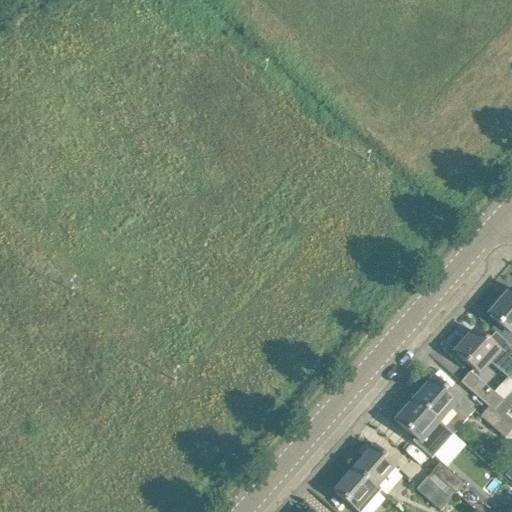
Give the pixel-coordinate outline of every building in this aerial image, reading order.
[(511,336),(511,335),(511,289),(489,317),(511,336)] [(499,353),(490,345),(475,332),(455,355),(479,375),(489,364),(509,381),(511,376),(511,365),(498,353),(499,353)] [(493,412),(495,411),(504,402),(470,373),(461,384),(489,408),(493,412)] [(453,435),(466,421),(475,411),(455,394),(452,397),(433,380),(414,401),(440,424),(453,435)] [(495,411),(511,427),(511,420),(506,415),(511,410),(511,393),(504,402),(495,411)] [(412,443),(427,456),(432,460),(441,450),(427,438),(440,424),(414,401),(396,422),(415,439),(412,443)] [(493,412),(489,408),(480,418),(504,439),(511,429),(511,427),(495,411),(493,412)] [(353,470),(379,493),(399,470),(373,448),(353,470)] [(440,463),(432,472),(456,494),(464,485),(440,463)] [(334,493),(349,506),(355,511),(362,511),(379,493),(353,470),(334,493)] [(432,472),(426,479),(450,501),(456,494),(432,472)] [(426,479),(417,490),(441,511),(450,501),(426,479)]
